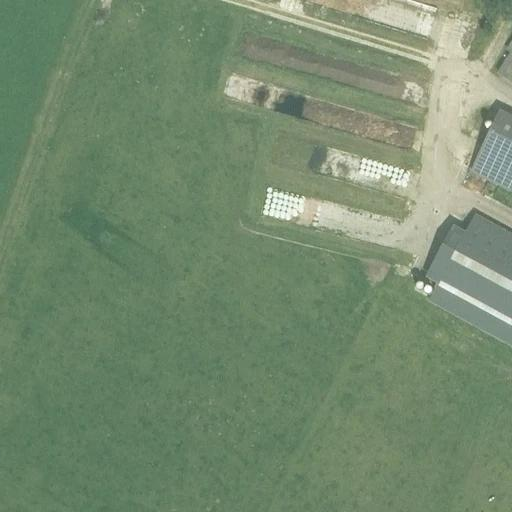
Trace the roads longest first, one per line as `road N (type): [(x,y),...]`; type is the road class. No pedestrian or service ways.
road 1 (track): [(231,0),(473,69),(494,53),(511,4)]
road 2 (track): [(82,0),(0,241)]
